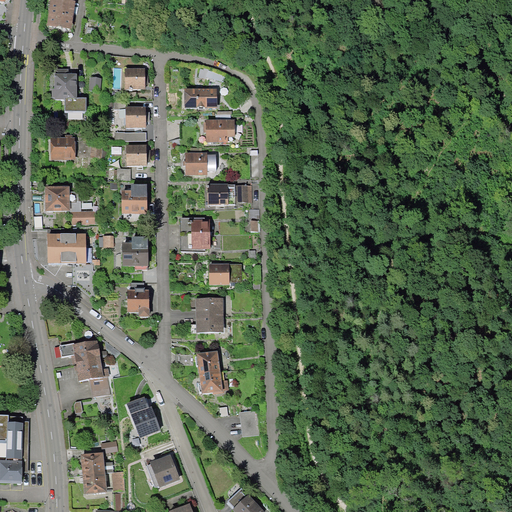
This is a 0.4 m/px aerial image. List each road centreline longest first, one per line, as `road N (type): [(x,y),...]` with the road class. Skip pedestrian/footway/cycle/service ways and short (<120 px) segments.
road 1 (track): [(249,0),(250,33),(282,91),(278,144),(309,442),(341,511)]
road 2 (residential): [(261,475),(274,450),(256,96),(221,67),(158,53)]
road 3 (residential): [(156,371),(166,339),(158,53)]
road 4 (secondary): [(24,280),(22,36)]
road 5 (secondary): [(56,511),(49,415),(24,280)]
road 6 (residential): [(156,371),(56,290),(24,280)]
road 7 (residential): [(212,511),(156,371)]
road 8 (residential): [(261,475),(156,371)]
